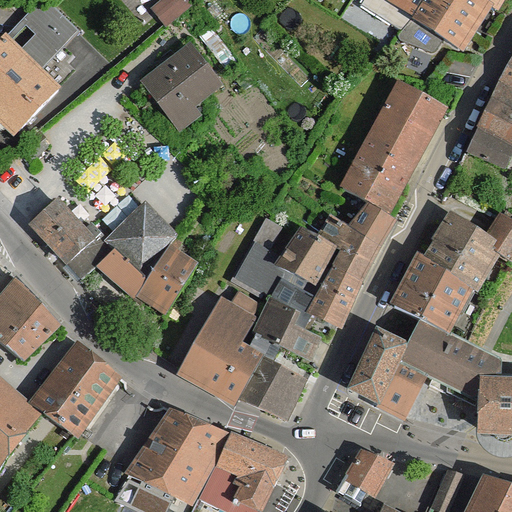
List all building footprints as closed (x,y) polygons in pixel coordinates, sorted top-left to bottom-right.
[(43,0),(7,40),(41,74),(80,33),(46,0),(43,0)] [(191,5),(186,0),(168,0),(155,11),(167,25),(191,5)] [(425,0),(388,0),(387,2),(414,20),(425,0)] [(445,41),(460,50),(488,6),(478,0),(425,0),(414,20),(445,41)] [(478,0),(488,6),(497,12),(503,0),(478,0)] [(445,41),(414,20),(402,35),(401,41),(431,53),(438,52),(445,41)] [(7,40),(0,46),(0,113),(20,133),(59,92),(41,74),(7,40)] [(191,51),(147,84),(175,120),(218,86),(191,51)] [(511,87),(511,62),(502,81),(511,87)] [(511,87),(502,81),(495,103),(511,112),(511,87)] [(401,87),(387,111),(432,135),(445,111),(401,87)] [(511,112),(495,103),(471,153),(507,169),(511,158),(511,112)] [(387,111),(344,190),(374,207),(389,215),(432,135),(387,111)] [(49,144),(40,135),(22,150),(30,160),(49,144)] [(59,203),(34,225),(67,265),(94,242),(86,233),(59,203)] [(117,251),(149,281),(170,250),(177,240),(147,208),(110,243),(117,251)] [(372,209),(354,229),(379,247),(394,222),(372,209)] [(335,218),(321,241),(335,249),(352,231),(335,218)] [(498,253),(496,256),(511,265),(511,264),(511,221),(504,218),(487,246),(498,253)] [(429,261),(475,292),(496,256),(498,253),(487,246),(452,224),(429,261)] [(94,242),(67,265),(82,282),(99,267),(117,251),(110,243),(93,226),(86,233),(94,242)] [(335,249),(328,262),(338,267),(340,263),(363,276),(379,247),(354,229),(352,231),(335,249)] [(304,232),(285,260),(277,272),(287,278),(285,282),(319,300),(328,285),(334,273),(324,268),(328,262),(335,249),(321,241),(304,232)] [(277,272),(285,260),(257,243),(237,279),(274,300),(285,282),(287,278),(277,272)] [(197,270),(170,250),(149,281),(142,294),(170,313),(197,270)] [(149,281),(117,251),(99,267),(137,300),(142,294),(149,281)] [(406,289),(456,316),(460,318),(475,292),(429,261),(424,257),(406,289)] [(334,273),(328,285),(352,300),(361,281),(338,267),(334,273)] [(18,280),(0,302),(0,342),(10,351),(44,308),(18,280)] [(319,300),(285,282),(274,300),(299,316),(294,327),(309,334),(318,318),(311,314),(319,300)] [(311,314),(318,318),(340,328),(352,300),(328,285),(319,300),(311,314)] [(396,308),(422,322),(445,335),(456,316),(406,289),(396,308)] [(259,306),(241,295),(232,309),(250,320),(259,306)] [(263,359),(273,365),(282,348),(294,327),(299,316),(274,300),(249,350),(263,359)] [(223,304),(211,326),(242,346),(255,323),(250,320),(232,309),(223,304)] [(44,308),(10,351),(23,362),(60,326),(44,308)] [(445,335),(422,322),(408,348),(400,364),(428,377),(464,395),(475,400),(481,401),(482,384),(498,384),(498,377),(503,377),(503,363),(485,354),(466,345),(445,335)] [(242,346),(211,326),(186,373),(240,400),(263,359),(249,350),(242,346)] [(319,339),(309,334),(294,327),(282,348),(309,360),(319,339)] [(352,390),(379,404),(400,364),(408,348),(378,334),(352,390)] [(80,345),(32,406),(44,414),(77,437),(119,377),(80,345)] [(273,365),(263,359),(240,400),(284,420),(303,381),(273,365)] [(407,418),(428,377),(400,364),(379,404),(407,418)] [(511,384),(498,384),(482,384),(481,401),(479,429),(511,430),(511,384)] [(0,473),(44,414),(32,406),(28,411),(0,387),(0,473)] [(225,434),(175,412),(130,476),(187,503),(225,434)] [(263,511),(289,461),(231,437),(202,500),(227,511),(263,511)] [(393,467),(364,454),(350,477),(348,476),(337,493),(362,507),(369,494),(376,497),(393,467)] [(450,511),(467,476),(449,470),(433,510),(437,511),(450,511)] [(511,511),(511,486),(489,479),(472,511),(511,511)]
